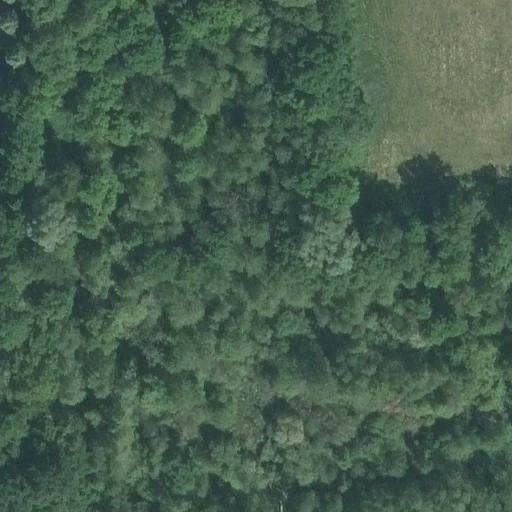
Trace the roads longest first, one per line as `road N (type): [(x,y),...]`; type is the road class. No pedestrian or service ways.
road 1 (track): [(84,0),(88,242)]
road 2 (track): [(93,511),(93,355)]
